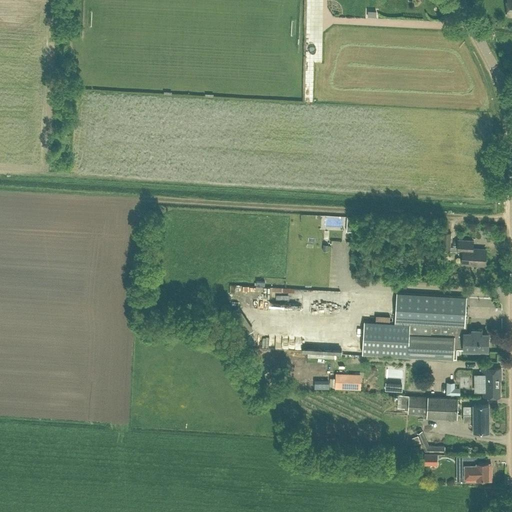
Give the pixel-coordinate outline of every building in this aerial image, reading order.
[(451,232),(440,232),(439,250),(457,251),(457,252),(462,252),(462,263),(484,265),(485,249),(472,249),(472,241),(451,240),(451,232)] [(302,293),(295,293),(295,288),(273,287),(273,295),(302,296),(302,293)] [(454,339),(465,340),(465,332),(466,296),(396,293),(395,322),(363,321),(361,354),(454,358),(454,357),(453,357),(454,349),(454,348),(454,339)] [(308,313),(308,322),(318,322),(318,313),(308,313)] [(473,333),(465,332),(465,340),(464,342),(464,349),(487,350),(488,344),(489,344),(490,337),(488,337),(488,334),(481,334),(481,330),(473,330),(473,333)] [(501,380),(501,367),(481,367),(481,375),(483,375),(483,396),(500,396),(500,380),(501,380)] [(363,389),(363,373),(337,373),(336,389),(363,389)] [(448,394),(457,394),(457,382),(448,382),(448,394)] [(399,395),(400,409),(411,409),(410,395),(399,395)] [(429,407),(459,406),(458,398),(429,399),(429,407)] [(489,430),(489,403),(473,403),(473,405),(463,406),(463,422),(473,422),(474,430),(489,430)] [(459,417),(460,406),(412,406),(412,417),(459,417)] [(416,444),(423,442),(420,435),(413,437),(416,444)] [(491,480),(491,469),(489,469),(489,462),(476,462),(476,463),(465,463),(465,480),(491,480)]
